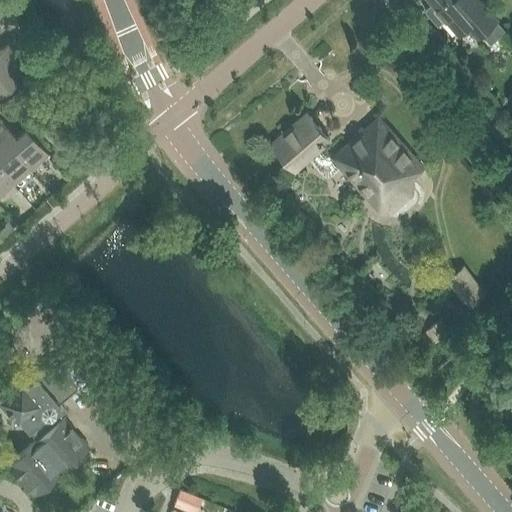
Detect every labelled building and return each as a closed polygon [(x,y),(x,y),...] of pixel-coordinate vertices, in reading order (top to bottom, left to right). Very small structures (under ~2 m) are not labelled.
[(445,19),(457,33),(466,26),(476,37),(496,20),(477,0),(428,0),(431,3),(423,10),(437,25),(445,19)] [(0,60),(14,49),(7,41),(0,47),(0,60)] [(14,49),(0,60),(0,93),(15,80),(7,70),(21,57),(20,56),(14,49)] [(322,146),(378,212),(412,182),(409,179),(422,168),(379,117),(343,148),(331,133),(327,136),(310,117),(289,135),(285,132),(272,144),(295,169),(322,146)] [(2,121),(0,122),(0,133),(30,169),(49,153),(25,126),(15,135),(2,121)] [(0,167),(14,183),(30,169),(0,133),(0,167)] [(0,195),(14,183),(0,167),(0,195)] [(13,221),(0,232),(0,236),(4,240),(19,227),(13,221)] [(463,266),(447,278),(468,305),(484,293),(463,266)] [(440,318),(425,330),(434,342),(450,330),(440,318)] [(31,431),(36,437),(64,467),(88,445),(62,414),(68,410),(56,397),(73,382),(76,386),(77,385),(63,369),(53,358),(53,359),(56,363),(38,378),(42,382),(34,388),(25,378),(18,384),(16,381),(0,394),(0,404),(16,422),(20,418),(31,431)] [(71,362),(63,369),(77,385),(78,386),(85,379),(71,362)] [(64,467),(36,437),(8,461),(31,489),(34,492),(64,467)] [(179,489),(173,505),(189,511),(197,511),(203,498),(185,491),(179,489)]
